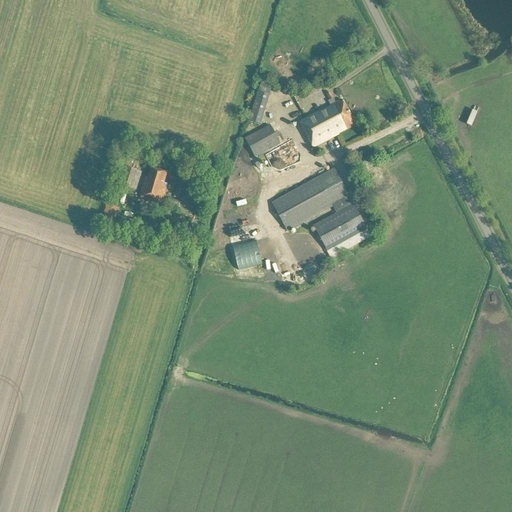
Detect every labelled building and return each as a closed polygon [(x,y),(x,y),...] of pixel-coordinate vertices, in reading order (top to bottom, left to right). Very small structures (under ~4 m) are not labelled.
[(259,91),(270,94),(273,82),(262,79),(259,91)] [(261,126),(270,96),(258,93),(249,122),(261,126)] [(355,126),(341,101),(299,123),(312,149),(355,126)] [(270,126),(245,139),(255,158),(280,145),(270,126)] [(278,170),(302,160),(295,141),(266,152),(271,165),(275,163),(278,170)] [(136,189),(141,173),(122,167),(117,182),(136,189)] [(164,184),(167,173),(151,169),(148,180),(145,179),(140,199),(162,205),(167,185),(164,184)] [(367,231),(353,205),(334,170),(271,204),(287,232),(334,207),(337,214),(313,227),(327,252),(367,231)] [(115,223),(119,209),(107,205),(103,219),(115,223)] [(200,237),(203,223),(189,220),(185,234),(200,237)]
